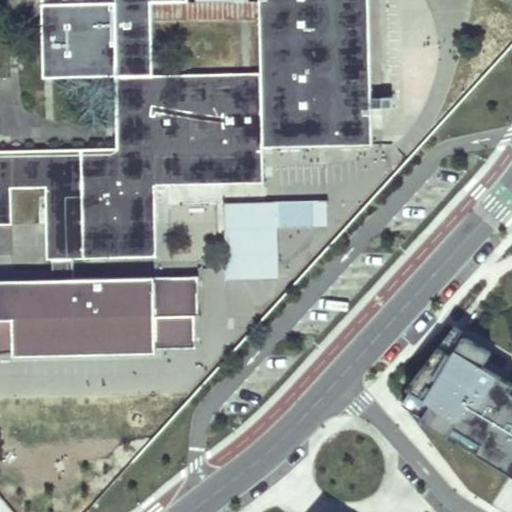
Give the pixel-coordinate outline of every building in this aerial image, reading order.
[(373,146),(369,0),(259,0),(260,2),(260,20),(261,74),(153,77),(152,22),(151,4),(188,3),(187,0),(42,0),(44,79),(116,77),(118,150),(0,153),(0,225),(12,225),(11,191),(47,189),(48,261),(156,259),(155,187),(264,184),(263,149),(373,146)] [(195,3),(188,3),(151,4),(152,22),(260,20),(260,2),(249,2),(230,2),(195,3)] [(225,204),(226,282),(280,281),(279,229),(329,228),(328,202),(225,204)] [(199,276),(0,280),(0,350),(15,348),(15,356),(157,352),(157,349),(158,349),(197,348),(196,316),(201,316),(199,276)] [(409,397),(511,459),(511,366),(450,329),(409,397)]
